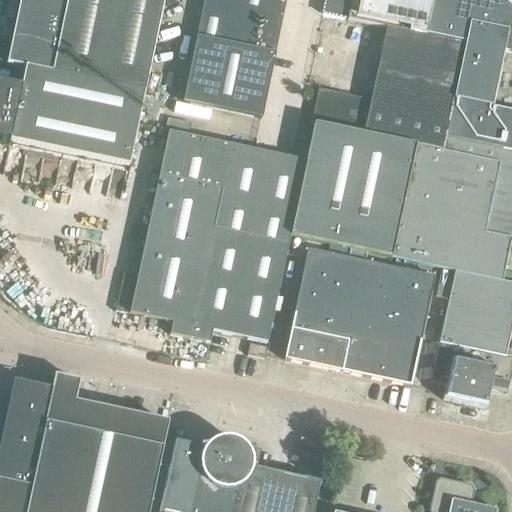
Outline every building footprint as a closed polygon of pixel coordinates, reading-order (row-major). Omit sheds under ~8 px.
[(142,105),(163,0),(20,0),(7,65),(25,69),(23,79),(142,105)] [(204,0),(196,40),(274,57),(286,0),(204,0)] [(425,37),(433,0),(351,0),(350,6),(347,22),(386,30),(425,38),(425,37)] [(511,31),(511,0),(433,0),(425,37),(464,45),(469,22),(511,31)] [(347,22),(350,6),(324,1),(321,17),(347,22)] [(504,53),(511,54),(511,31),(469,22),(464,45),(455,89),(453,101),(492,109),(501,67),(504,53)] [(386,30),(376,73),(455,89),(464,45),(425,37),(425,38),(386,30)] [(274,57),(196,40),(183,104),(261,120),(274,57)] [(442,153),(444,140),(455,89),(376,73),(370,102),(349,98),(346,93),(341,96),(318,91),(311,126),(314,126),(415,147),(442,153)] [(137,127),(142,105),(23,79),(21,89),(2,85),(3,84),(1,83),(1,87),(0,86),(0,139),(9,142),(9,143),(128,168),(137,127)] [(511,113),(492,109),(453,101),(444,140),(511,153),(511,113)] [(167,119),(165,131),(188,136),(191,125),(167,119)] [(314,126),(306,164),(290,238),(391,260),(415,147),(314,126)] [(290,238),(306,164),(168,134),(129,315),(172,325),(169,337),(209,345),(212,333),(267,345),(290,238)] [(511,153),(444,140),(442,153),(502,165),(487,237),(511,242),(511,241),(511,153)] [(502,165),(442,153),(415,147),(391,260),(442,271),(454,273),(502,284),(511,242),(487,237),(502,165)] [(308,251),(284,361),(410,389),(434,279),(308,251)] [(442,271),(436,298),(448,301),(454,273),(442,271)] [(511,327),(511,285),(502,284),(454,273),(448,301),(439,344),(497,356),(489,391),(499,393),(507,395),(511,373),(511,359),(505,358),(511,327)] [(123,275),(114,313),(126,315),(135,277),(123,275)] [(489,391),(497,356),(439,344),(435,361),(430,383),(430,384),(445,388),(442,402),(485,411),(489,394),(489,391)] [(265,349),(250,346),(247,357),(263,360),(265,349)] [(0,511),(148,511),(164,442),(168,425),(74,404),(79,384),(53,378),(53,380),(49,398),(43,397),(15,391),(0,460),(0,511)] [(312,511),(318,485),(255,471),(259,455),(213,445),(211,452),(174,444),(159,511),(312,511)] [(435,483),(428,511),(348,511),(335,509),(333,511),(494,511),(471,505),(474,492),(470,486),(440,480),(435,483)]
